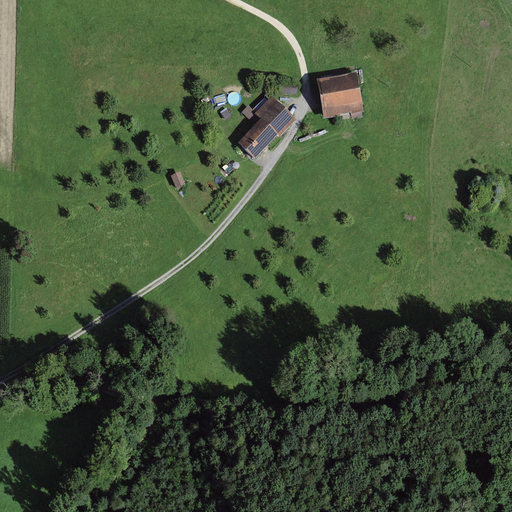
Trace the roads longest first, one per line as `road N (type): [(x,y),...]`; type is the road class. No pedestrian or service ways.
road 1 (track): [(2,381),(197,254),(295,131),(304,91),(300,52),(274,21),(234,0)]
road 2 (track): [(511,481),(466,446),(371,410),(2,381)]
road 3 (track): [(371,410),(395,397),(511,393)]
